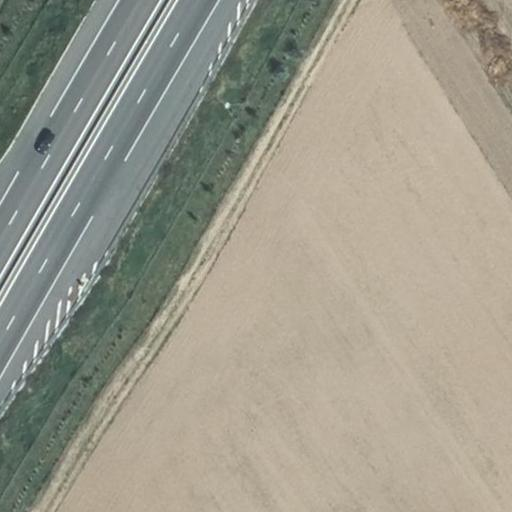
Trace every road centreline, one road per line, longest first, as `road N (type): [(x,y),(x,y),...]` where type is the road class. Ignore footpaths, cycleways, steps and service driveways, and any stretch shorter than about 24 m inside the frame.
road 1 (track): [(43,511),(189,291),(350,0)]
road 2 (motorway): [(0,321),(186,0)]
road 3 (motorway): [(128,0),(0,222)]
